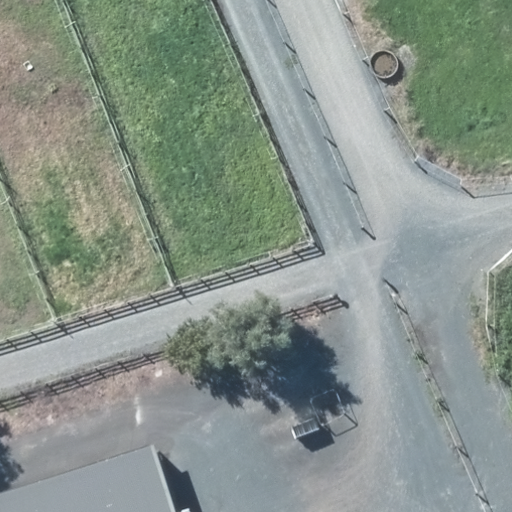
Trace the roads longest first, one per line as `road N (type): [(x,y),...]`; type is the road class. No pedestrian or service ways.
road 1 (track): [(274,0),(479,511)]
road 2 (track): [(0,385),(511,233)]
